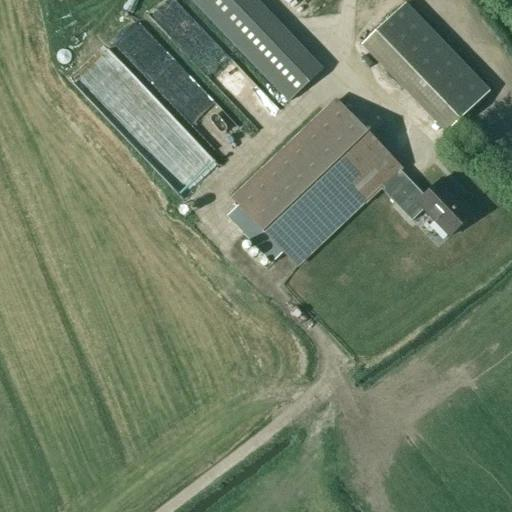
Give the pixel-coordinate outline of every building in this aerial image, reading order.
[(160,0),(147,13),(189,59),(210,40),(239,73),(241,71),(176,0),(160,0)] [(190,0),(287,102),(319,72),(250,0),(190,0)] [(405,3),(361,45),(376,60),(392,45),(462,118),(490,91),(405,3)] [(121,22),(121,50),(155,50),(155,22),(121,22)] [(401,169),(336,100),(232,199),(283,252),(296,266),(363,202),(364,204),(380,189),(411,221),(423,210),(449,237),(473,213),(454,192),(455,191),(443,178),(424,196),(399,170),(401,169)] [(213,145),(234,144),(233,133),(226,133),(226,125),(213,125),(213,145)] [(195,184),(216,176),(205,149),(184,157),(195,184)] [(283,252),(239,206),(227,217),(272,263),(283,252)]
